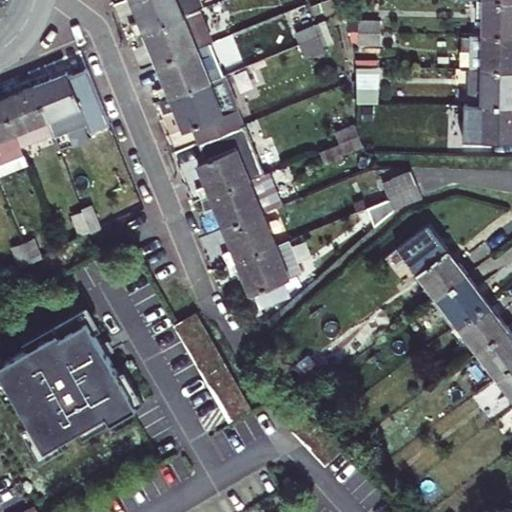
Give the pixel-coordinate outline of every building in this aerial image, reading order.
[(190,0),(133,0),(141,19),(130,24),(134,29),(137,34),(194,10),(190,0)] [(511,0),(485,0),(485,33),(511,33),(511,0)] [(194,10),(137,34),(140,47),(145,45),(151,42),(159,63),(196,47),(212,42),(198,9),(194,10)] [(359,20),(359,31),(380,31),(380,20),(359,20)] [(315,24),(296,31),(301,42),(320,35),(315,24)] [(380,42),(380,31),(359,31),(359,42),(380,42)] [(511,33),(485,33),(473,32),(472,68),(511,68),(511,33)] [(305,52),(323,45),(320,35),(301,42),(305,52)] [(210,80),(196,47),(159,63),(168,85),(157,89),(160,93),(163,98),(210,80)] [(88,67),(70,74),(89,122),(92,129),(110,123),(88,67)] [(511,68),(472,68),(471,104),(511,104),(511,68)] [(89,122),(70,74),(69,71),(52,78),(35,85),(48,118),(53,131),(55,136),(89,122)] [(210,80),(163,98),(161,99),(166,111),(171,109),(177,107),(185,128),(192,125),(199,142),(229,130),(244,124),(223,74),(210,80)] [(48,118),(35,85),(18,92),(1,98),(15,132),(20,144),(53,131),(48,118)] [(358,89),(358,101),(378,101),(378,89),(358,89)] [(0,98),(0,152),(20,144),(15,132),(1,98),(0,98)] [(511,104),(471,104),(462,103),(462,139),(511,139),(511,104)] [(341,142),(360,135),(355,123),(336,130),(341,142)] [(229,130),(199,142),(205,158),(199,161),(204,173),(209,184),(198,189),(205,198),(250,179),(229,130)] [(360,135),(341,142),(345,153),(364,145),(360,135)] [(423,135),(423,153),(453,154),(453,135),(423,135)] [(423,196),(411,169),(383,181),(395,208),(423,196)] [(217,206),(225,227),(263,212),(283,203),(270,171),(250,179),(205,198),(207,210),(212,208),(217,206)] [(363,197),(367,207),(386,199),(382,189),(363,197)] [(386,199),(367,207),(372,217),(390,210),(386,199)] [(84,210),(92,230),(101,226),(93,206),(84,210)] [(81,234),(92,230),(84,210),(73,214),(81,234)] [(263,212),(225,227),(234,249),(229,250),(224,252),(231,264),(276,245),(263,212)] [(399,246),(438,295),(468,273),(449,248),(430,221),(399,246)] [(23,244),(31,263),(43,258),(36,239),(23,244)] [(276,245),(231,264),(233,274),(243,270),(247,281),(252,292),(256,290),(261,305),(289,293),(284,279),(303,271),(289,240),(276,245)] [(23,244),(13,248),(21,267),(31,263),(23,244)] [(438,295),(458,321),(487,298),(478,285),(468,273),(438,295)] [(487,298),(458,321),(478,347),(507,325),(497,311),(487,298)] [(118,372),(81,307),(52,324),(23,341),(27,348),(5,361),(1,354),(0,354),(0,388),(7,401),(14,397),(29,423),(22,427),(42,460),(66,447),(61,439),(79,429),(83,436),(144,402),(125,368),(118,372)] [(197,311),(173,324),(229,422),(253,408),(197,311)] [(478,347),(498,374),(511,364),(511,330),(507,325),(478,347)] [(511,364),(498,374),(511,392),(511,364)] [(306,403),(285,423),(325,466),(347,446),(306,403)]
